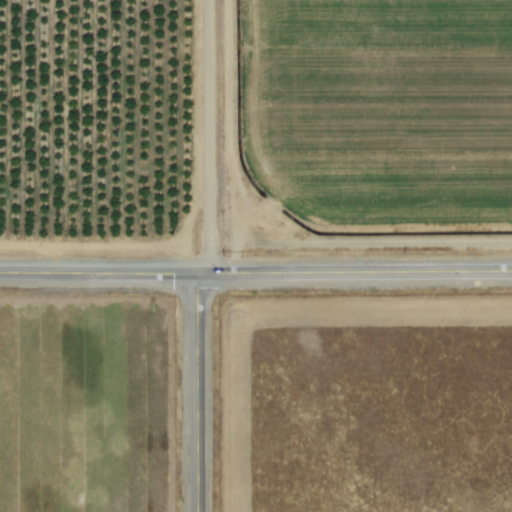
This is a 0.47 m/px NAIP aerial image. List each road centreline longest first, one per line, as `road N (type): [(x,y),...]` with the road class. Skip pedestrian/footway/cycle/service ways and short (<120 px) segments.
road 1 (secondary): [(0,271),(511,270)]
road 2 (residential): [(210,0),(212,272)]
road 3 (residential): [(198,272),(198,511)]
